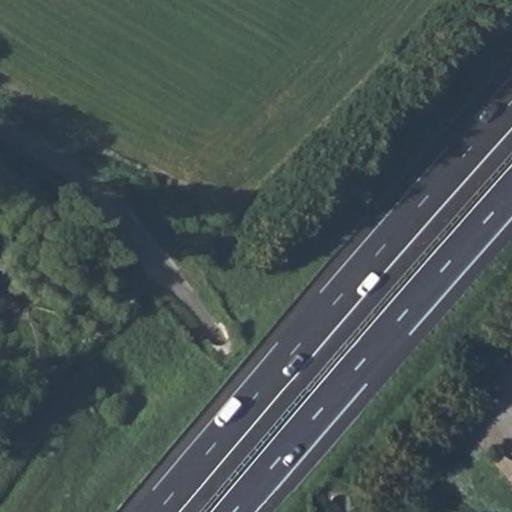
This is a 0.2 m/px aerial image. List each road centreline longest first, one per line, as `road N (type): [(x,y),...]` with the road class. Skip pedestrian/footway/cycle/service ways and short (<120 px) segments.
road 1 (motorway): [(511,101),(157,511)]
road 2 (motorway): [(235,511),(511,192)]
road 3 (unclassified): [(0,132),(107,203),(220,341)]
road 4 (unclassified): [(339,511),(220,341)]
